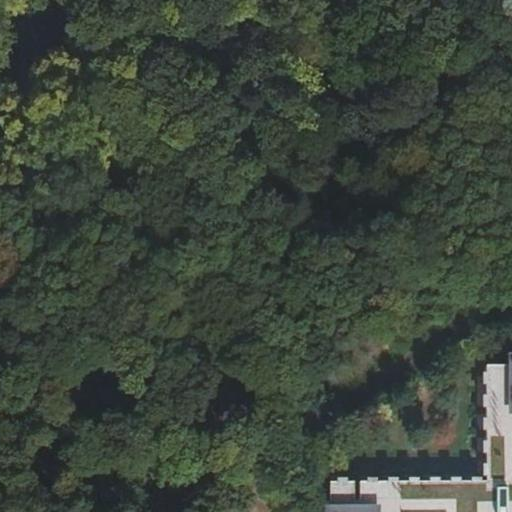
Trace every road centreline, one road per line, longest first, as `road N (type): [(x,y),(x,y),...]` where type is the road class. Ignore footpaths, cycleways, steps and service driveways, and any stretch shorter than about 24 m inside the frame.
road 1 (track): [(59,0),(252,511)]
road 2 (track): [(230,455),(511,292)]
road 3 (track): [(0,177),(166,293)]
